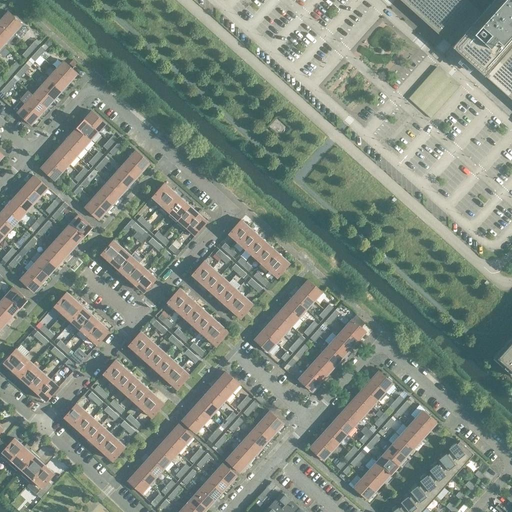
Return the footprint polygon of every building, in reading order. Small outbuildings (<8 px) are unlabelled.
[(511,0),(400,0),(511,99),(511,0)] [(22,24),(8,11),(2,19),(3,20),(1,22),(0,21),(0,22),(15,36),(13,34),(22,24)] [(15,36),(0,22),(0,41),(6,46),(4,44),(7,41),(9,43),(15,36)] [(32,52),(38,45),(34,41),(28,48),(32,52)] [(40,56),(45,50),(41,46),(36,52),(40,56)] [(26,58),(32,52),(28,48),(22,55),(26,58)] [(35,61),(40,56),(36,52),(31,58),(35,61)] [(64,61),(56,70),(70,82),(78,73),(64,61)] [(14,72),(20,65),(16,62),(10,68),(14,72)] [(25,73),(30,67),(26,63),(21,69),(25,73)] [(437,67),(409,98),(431,119),(459,87),(437,67)] [(8,79),(14,72),(10,68),(4,75),(8,79)] [(25,73),(21,69),(16,75),(20,78),(25,73)] [(56,70),(48,78),(62,91),(70,82),(56,70)] [(48,78),(40,87),(54,99),(62,91),(48,78)] [(10,90),(15,84),(11,80),(5,86),(10,90)] [(4,95),(10,90),(5,86),(0,92),(4,95)] [(40,87),(33,95),(47,108),(54,99),(40,87)] [(28,91),(20,100),(21,100),(39,116),(47,108),(33,95),(28,91)] [(21,100),(13,109),(31,125),(39,116),(21,100)] [(92,111),(84,119),(98,132),(106,123),(92,111)] [(98,132),(84,119),(77,127),(91,140),(98,132)] [(91,140),(77,127),(70,135),(84,148),(91,140)] [(84,148),(70,135),(63,143),(77,156),(84,148)] [(112,144),(117,138),(113,135),(108,140),(112,144)] [(107,150),(112,144),(108,140),(103,146),(107,150)] [(124,144),(119,141),(114,146),(119,150),(124,144)] [(77,156),(63,143),(56,151),(69,164),(77,156)] [(113,156),(119,150),(114,146),(109,152),(113,156)] [(136,150),(128,159),(142,171),(150,163),(136,150)] [(69,164),(56,151),(48,159),(62,172),(69,164)] [(98,160),(103,155),(99,151),(94,156),(98,160)] [(93,166),(98,160),(94,156),(88,162),(93,166)] [(104,166),(109,160),(105,157),(100,162),(104,166)] [(62,172),(48,159),(41,168),(55,180),(62,172)] [(142,171),(128,159),(121,167),(135,179),(142,171)] [(99,172),(104,166),(100,162),(95,168),(99,172)] [(83,176),(88,171),(84,167),(79,173),(83,176)] [(135,179),(121,167),(114,175),(128,187),(135,179)] [(78,182),(83,176),(79,173),(74,178),(78,182)] [(90,182),(95,176),(91,173),(86,178),(90,182)] [(34,175),(27,183),(41,196),(48,188),(34,175)] [(128,187),(114,175),(107,183),(121,195),(128,187)] [(90,182),(86,178),(80,184),(85,188),(90,182)] [(76,184),(72,181),(67,186),(71,190),(76,184)] [(41,196),(27,183),(20,191),(34,204),(41,196)] [(121,195),(107,183),(100,191),(114,203),(121,195)] [(152,200),(159,207),(173,191),(165,183),(152,197),(153,198),(152,200)] [(83,190),(78,186),(73,192),(77,196),(83,190)] [(34,204),(20,191),(12,200),(26,212),(34,204)] [(114,203),(100,191),(92,199),(106,211),(114,203)] [(173,191),(159,207),(161,205),(169,212),(182,198),(173,191)] [(190,206),(182,198),(169,212),(170,213),(169,215),(176,222),(190,206)] [(55,208),(60,203),(56,199),(50,205),(55,208)] [(106,211),(92,199),(85,207),(99,220),(106,211)] [(26,212),(12,200),(5,208),(19,220),(26,212)] [(49,214),(55,208),(50,205),(45,210),(49,214)] [(61,214),(66,208),(62,205),(57,210),(61,214)] [(190,206),(176,222),(184,230),(199,213),(190,206)] [(19,220),(5,208),(0,213),(0,217),(12,228),(19,220)] [(56,220),(61,214),(57,210),(52,216),(56,220)] [(208,221),(199,213),(184,230),(185,230),(186,228),(195,235),(208,221)] [(40,225),(45,219),(41,215),(36,221),(40,225)] [(78,215),(71,223),(85,235),(92,227),(78,215)] [(146,221),(141,216),(137,220),(143,225),(146,221)] [(12,228),(0,217),(0,231),(5,236),(12,228)] [(241,219),(228,233),(237,241),(249,227),(241,219)] [(35,230),(40,225),(36,221),(31,226),(35,230)] [(47,230),(52,225),(48,221),(42,226),(47,230)] [(155,228),(146,221),(143,225),(151,233),(155,228)] [(141,227),(135,222),(131,226),(137,231),(141,227)] [(85,235),(71,223),(64,231),(78,243),(85,235)] [(41,236),(47,230),(42,226),(37,232),(41,236)] [(249,227),(237,241),(245,248),(257,234),(249,227)] [(160,233),(155,228),(151,233),(157,238),(160,233)] [(149,235),(143,230),(140,234),(145,239),(149,235)] [(26,241),(31,235),(27,231),(22,237),(26,241)] [(78,243),(64,231),(56,239),(70,251),(78,243)] [(257,234),(245,248),(253,255),(265,241),(257,234)] [(155,240),(149,235),(145,239),(151,244),(155,240)] [(21,246),(26,241),(22,237),(16,243),(21,246)] [(32,246),(37,241),(33,237),(28,243),(32,246)] [(172,244),(166,238),(162,243),(168,248),(172,244)] [(70,251),(56,239),(49,247),(63,259),(70,251)] [(114,240),(101,254),(110,262),(122,248),(114,240)] [(274,249),(265,241),(253,255),(261,263),(274,249)] [(27,252),(32,246),(28,243),(23,248),(27,252)] [(225,243),(221,247),(227,252),(231,248),(225,243)] [(177,249),(172,244),(168,248),(174,253),(177,249)] [(162,254),(166,250),(160,245),(157,249),(162,254)] [(11,257),(16,251),(12,247),(7,253),(11,257)] [(63,259),(49,247),(42,255),(56,268),(63,259)] [(122,248),(110,262),(118,269),(133,253),(125,247),(124,249),(122,248)] [(231,248),(227,252),(233,257),(236,253),(231,248)] [(219,249),(215,253),(221,258),(225,254),(219,249)] [(274,249),(261,263),(269,270),(282,256),(274,249)] [(168,259),(172,255),(166,250),(162,254),(168,259)] [(6,262),(11,257),(7,253),(2,259),(6,262)] [(18,262),(23,257),(19,253),(13,259),(18,262)] [(133,253),(118,269),(127,277),(139,263),(131,256),(133,253)] [(225,254),(221,258),(227,264),(231,259),(225,254)] [(56,268),(42,255),(35,263),(49,276),(56,268)] [(282,256),(269,270),(277,277),(290,263),(282,256)] [(241,257),(237,261),(243,267),(247,262),(241,257)] [(13,268),(18,262),(13,259),(8,264),(13,268)] [(192,274),(200,282),(213,268),(204,260),(192,274)] [(247,262),(243,267),(249,272),(252,267),(247,262)] [(49,276),(35,263),(27,271),(41,284),(49,276)] [(139,263),(127,277),(135,285),(150,268),(148,270),(139,263)] [(235,264),(232,268),(237,273),(241,269),(235,264)] [(150,268),(135,285),(144,292),(157,278),(155,277),(157,275),(150,268)] [(213,268),(200,282),(208,289),(221,275),(213,268)] [(241,269),(237,273),(243,278),(247,274),(241,269)] [(41,284),(27,271),(20,279),(34,292),(41,284)] [(257,272),(253,276),(259,281),(263,277),(257,272)] [(221,275),(208,289),(216,296),(229,282),(221,275)] [(263,277),(259,281),(265,286),(268,282),(263,277)] [(251,278),(247,282),(253,287),(257,283),(251,278)] [(308,280),(300,288),(314,301),(322,292),(308,280)] [(229,282),(216,296),(224,303),(237,289),(229,282)] [(257,283),(253,287),(259,292),(263,288),(257,283)] [(10,286),(4,293),(20,308),(27,299),(14,287),(12,288),(10,286)] [(180,288),(167,302),(176,309),(188,295),(180,288)] [(314,301),(300,288),(293,297),(307,310),(314,301)] [(245,297),(237,289),(224,303),(232,311),(245,297)] [(67,292),(54,306),(63,314),(76,300),(67,292)] [(6,295),(0,301),(0,304),(13,316),(20,308),(4,293),(6,295)] [(188,295),(176,309),(184,317),(196,303),(188,295)] [(245,297),(232,311),(241,318),(253,304),(245,297)] [(307,310),(293,297),(285,305),(299,318),(307,310)] [(76,300),(63,314),(71,321),(84,307),(76,300)] [(196,303),(184,317),(192,324),(204,310),(196,303)] [(0,304),(0,318),(6,324),(13,316),(0,304)] [(333,308),(329,304),(324,310),(328,313),(333,308)] [(299,318),(285,305),(277,314),(291,326),(299,318)] [(84,307),(71,321),(73,323),(71,325),(78,331),(93,315),(84,307)] [(204,310),(192,324),(200,331),(212,317),(204,310)] [(340,313),(335,310),(330,315),(335,319),(340,313)] [(320,322),(326,316),(321,312),(316,318),(320,322)] [(162,313),(158,318),(164,323),(167,319),(162,313)] [(291,326),(277,314),(270,322),(284,335),(291,326)] [(356,314),(344,328),(358,340),(366,331),(361,327),(365,323),(356,314)] [(93,315),(78,331),(80,329),(88,336),(86,338),(87,339),(101,323),(93,315)] [(200,331),(208,338),(220,324),(212,317),(200,331)] [(315,327),(320,322),(316,318),(311,324),(315,327)] [(328,318),(323,324),(327,327),(332,322),(328,318)] [(167,319),(164,323),(169,328),(173,324),(167,319)] [(156,320),(152,324),(158,329),(161,325),(156,320)] [(284,335),(270,322),(262,331),(276,343),(284,335)] [(101,323),(87,339),(94,345),(96,343),(97,345),(110,330),(101,323)] [(220,324),(208,338),(216,346),(229,332),(220,324)] [(323,324),(318,330),(322,333),(327,327),(323,324)] [(45,334),(49,330),(43,325),(39,329),(45,334)] [(161,325),(158,329),(163,334),(167,330),(161,325)] [(177,327),(173,331),(179,337),(183,333),(177,327)] [(344,328),(337,336),(351,349),(358,340),(344,328)] [(305,339),(310,333),(306,329),(301,335),(305,339)] [(51,339),(54,335),(49,330),(45,334),(51,339)] [(39,340),(43,336),(37,331),(33,335),(39,340)] [(128,345),(137,353),(149,339),(141,331),(128,345)] [(276,343),(262,331),(254,340),(263,347),(261,349),(266,353),(267,351),(268,352),(276,343)] [(183,333),(179,337),(185,342),(189,338),(183,333)] [(171,334),(167,338),(173,343),(177,339),(171,334)] [(300,344),(305,339),(301,335),(296,341),(300,344)] [(312,345),(317,339),(313,335),(308,341),(312,345)] [(45,345),(48,341),(43,336),(39,340),(45,345)] [(337,336),(329,345),(343,357),(351,349),(337,336)] [(137,353),(145,360),(157,346),(149,339),(137,353)] [(177,339),(173,343),(180,349),(183,345),(177,339)] [(66,345),(60,340),(56,344),(62,349),(66,345)] [(511,340),(497,357),(511,370),(511,340)] [(307,350),(312,345),(308,341),(303,346),(307,350)] [(194,342),(190,346),(196,351),(199,347),(194,342)] [(71,350),(66,345),(62,349),(68,354),(71,350)] [(329,345),(321,353),(336,366),(343,357),(329,345)] [(60,352),(54,346),(50,351),(56,356),(60,352)] [(145,360),(153,367),(165,353),(157,346),(145,360)] [(290,356),(295,350),(291,346),(286,352),(290,356)] [(199,347),(196,351),(201,357),(205,352),(199,347)] [(3,362),(12,370),(25,356),(16,348),(3,362)] [(188,349),(184,353),(190,358),(193,354),(188,349)] [(62,361),(66,357),(60,352),(56,356),(62,361)] [(285,361),(290,356),(286,352),(281,358),(285,361)] [(302,356),(298,352),(292,358),(297,362),(302,356)] [(80,358),(74,353),(70,357),(76,362),(80,358)] [(153,367),(161,374),(173,360),(165,353),(153,367)] [(321,353),(314,362),(328,374),(336,366),(321,353)] [(193,354),(190,358),(195,363),(199,359),(193,354)] [(25,356),(12,370),(21,378),(33,364),(25,356)] [(292,367),(297,362),(292,358),(287,364),(292,367)] [(68,359),(65,363),(70,368),(74,364),(68,359)] [(124,367),(116,359),(103,373),(111,381),(124,367)] [(161,374),(169,381),(182,367),(173,360),(161,374)] [(314,362),(306,370),(320,383),(328,374),(314,362)] [(33,364),(21,378),(29,386),(42,372),(33,364)] [(111,381),(119,388),(132,374),(124,367),(111,381)] [(182,367),(169,381),(177,389),(190,375),(182,367)] [(299,380),(298,381),(303,385),(304,384),(312,391),(320,383),(306,370),(298,379),(299,380)] [(379,371),(371,379),(387,394),(387,393),(385,392),(393,383),(392,382),(393,381),(388,377),(387,378),(379,371)] [(42,372),(29,386),(38,393),(50,379),(42,372)] [(226,372),(218,380),(232,393),(240,384),(226,372)] [(132,374),(119,388),(127,395),(140,381),(132,374)] [(50,379),(38,393),(47,401),(59,387),(50,379)] [(387,394),(371,379),(363,388),(377,400),(378,399),(380,401),(387,394)] [(232,393),(218,380),(211,388),(225,401),(232,393)] [(148,388),(140,381),(127,395),(136,403),(148,388)] [(97,385),(94,389),(99,394),(103,390),(97,385)] [(148,388),(136,403),(144,410),(156,396),(148,388)] [(225,401),(211,388),(204,396),(218,409),(225,401)] [(377,400),(363,388),(356,396),(370,409),(377,400)] [(103,390),(99,394),(105,400),(109,395),(103,390)] [(91,392),(88,396),(93,401),(97,397),(91,392)] [(399,404),(404,399),(400,395),(395,401),(399,404)] [(156,396),(144,410),(152,417),(165,403),(156,396)] [(218,409),(204,396),(197,404),(211,417),(218,409)] [(370,409),(356,396),(348,405),(362,417),(370,409)] [(97,397),(93,401),(99,406),(103,402),(99,398),(97,397)] [(113,400),(110,404),(115,409),(119,405),(113,400)] [(394,410),(399,404),(395,401),(390,406),(394,410)] [(405,410),(410,404),(406,401),(401,406),(405,410)] [(77,403),(64,417),(72,424),(85,410),(77,403)] [(211,417),(197,404),(189,412),(204,425),(211,417)] [(119,405),(115,409),(121,414),(125,410),(119,405)] [(362,417),(348,405),(340,413),(355,426),(362,417)] [(108,406),(104,410),(110,415),(113,411),(108,406)] [(400,416),(405,410),(401,406),(396,412),(400,416)] [(72,424),(80,432),(93,417),(85,410),(72,424)] [(423,410),(415,419),(429,431),(437,422),(428,415),(430,414),(425,410),(424,411),(423,410)] [(113,411),(110,415),(115,420),(119,416),(113,411)] [(270,411),(262,419),(276,432),(284,423),(270,411)] [(204,425),(189,412),(182,420),(196,433),(204,425)] [(384,421),(389,416),(385,412),(379,417),(384,421)] [(355,426),(340,413),(333,422),(347,434),(355,426)] [(129,414),(126,418),(131,423),(135,419),(129,414)] [(429,431),(415,419),(412,416),(404,424),(407,427),(421,440),(429,431)] [(80,432),(88,439),(101,425),(93,417),(80,432)] [(378,427),(384,421),(379,417),(374,423),(378,427)] [(390,427),(395,421),(391,418),(386,423),(390,427)] [(135,419),(131,423),(134,426),(137,429),(141,424),(135,419)] [(276,432),(262,419),(255,427),(269,440),(276,432)] [(124,421),(120,425),(126,430),(129,426),(124,421)] [(347,434),(333,422),(325,430),(339,443),(347,434)] [(385,433),(390,427),(386,423),(381,429),(385,433)] [(179,424),(171,432),(185,445),(193,436),(179,424)] [(88,439),(97,446),(109,432),(101,425),(88,439)] [(129,426),(126,430),(131,435),(135,431),(129,426)] [(269,440),(255,427),(248,435),(262,448),(269,440)] [(421,440),(407,427),(400,436),(414,448),(421,440)] [(368,438),(373,432),(369,429),(364,434),(368,438)] [(339,443),(325,430),(318,439),(332,451),(339,443)] [(105,453),(117,439),(109,432),(97,446),(105,453)] [(171,432),(164,440),(178,453),(185,445),(171,432)] [(363,444),(368,438),(364,434),(359,440),(363,444)] [(262,448),(248,435),(241,443),(255,456),(262,448)] [(375,444),(380,438),(376,435),(371,440),(375,444)] [(414,448),(400,436),(392,444),(406,457),(414,448)] [(8,445),(2,440),(0,443),(0,455),(8,463),(24,446),(15,438),(8,445)] [(126,446),(117,439),(105,453),(113,461),(126,446)] [(332,451),(318,439),(310,447),(318,455),(317,456),(321,460),(323,459),(324,460),(332,451)] [(164,440),(157,448),(171,461),(178,453),(164,440)] [(370,450),(375,444),(371,440),(366,446),(370,450)] [(451,451),(450,452),(464,465),(474,454),(460,441),(457,444),(456,442),(449,448),(451,451)] [(255,456),(241,443),(233,451),(247,464),(255,456)] [(406,457),(392,444),(385,453),(399,465),(406,457)] [(30,452),(24,446),(8,463),(19,473),(36,454),(31,450),(30,452)] [(353,455),(358,449),(354,446),(349,451),(353,455)] [(157,448),(150,456),(164,469),(171,461),(157,448)] [(247,464),(233,451),(226,460),(240,472),(247,464)] [(348,461),(353,455),(349,451),(344,457),(348,461)] [(360,461),(365,455),(361,452),(355,457),(360,461)] [(441,461),(440,462),(455,475),(464,465),(450,452),(448,454),(446,453),(439,459),(441,461)] [(399,465),(385,453),(377,461),(391,474),(399,465)] [(36,454),(19,473),(30,482),(45,465),(39,460),(40,458),(36,454)] [(150,456),(143,464),(157,477),(164,469),(150,456)] [(354,467),(360,461),(355,457),(350,463),(354,467)] [(336,466),(340,469),(346,464),(341,460),(336,466)] [(391,474),(377,461),(369,470),(383,482),(391,474)] [(432,472),(431,473),(445,486),(455,475),(440,462),(438,465),(437,464),(430,469),(432,472)] [(223,463),(215,471),(229,484),(237,476),(223,463)] [(143,464),(135,472),(149,485),(150,484),(153,488),(160,480),(157,477),(143,464)] [(55,473),(45,465),(30,482),(27,486),(41,499),(53,486),(48,481),(55,473)] [(343,471),(347,475),(352,469),(348,466),(343,471)] [(383,482),(369,470),(362,478),(376,491),(383,482)] [(478,470),(475,474),(483,482),(487,478),(478,470)] [(229,484),(215,471),(208,479),(222,492),(229,484)] [(135,472),(128,481),(142,493),(149,485),(135,472)] [(445,486),(431,473),(428,476),(427,474),(420,480),(422,483),(421,484),(435,497),(445,486)] [(376,491),(362,478),(354,487),(355,488),(354,489),(358,493),(359,492),(368,500),(376,491)] [(222,492),(208,479),(201,487),(215,500),(222,492)] [(468,481),(465,485),(474,492),(477,488),(468,481)] [(270,492),(276,485),(272,482),(266,488),(270,492)] [(435,497),(421,484),(419,486),(418,485),(410,491),(412,494),(411,495),(426,507),(435,497)] [(266,505),(280,489),(276,485),(270,492),(266,488),(258,497),(266,505)] [(215,500),(201,487),(194,495),(208,508),(215,500)] [(459,491),(455,495),(464,503),(468,499),(459,491)] [(305,511),(285,493),(268,511),(305,511)] [(204,511),(208,508),(194,495),(186,504),(195,511),(204,511)] [(421,511),(426,507),(411,495),(409,497),(408,496),(401,501),(403,504),(402,505),(409,511),(421,511)] [(449,502),(446,506),(452,511),(455,511),(458,510),(449,502)] [(495,507),(501,511),(506,511),(508,511),(499,503),(495,507)]
